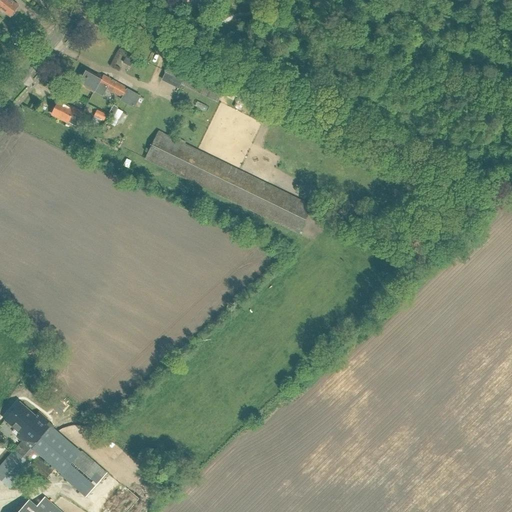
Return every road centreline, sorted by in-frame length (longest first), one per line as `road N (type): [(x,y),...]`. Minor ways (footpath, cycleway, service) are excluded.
road 1 (unclassified): [(511,199),(103,0)]
road 2 (secondary): [(0,100),(87,0)]
